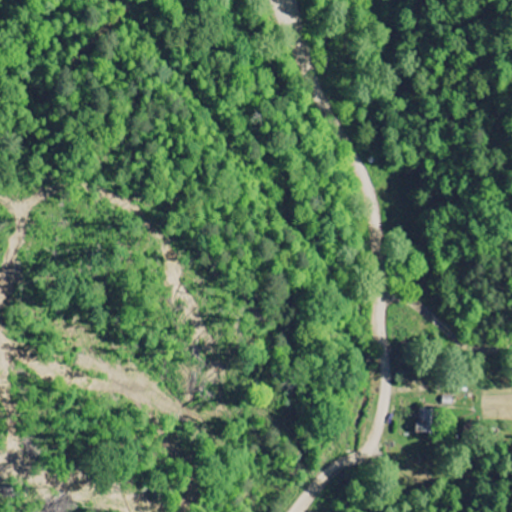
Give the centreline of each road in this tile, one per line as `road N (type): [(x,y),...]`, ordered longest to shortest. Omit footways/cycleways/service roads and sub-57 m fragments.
road 1 (residential): [(296,511),(376,436),(385,334),(377,226),(293,0)]
road 2 (residential): [(385,353),(511,338)]
